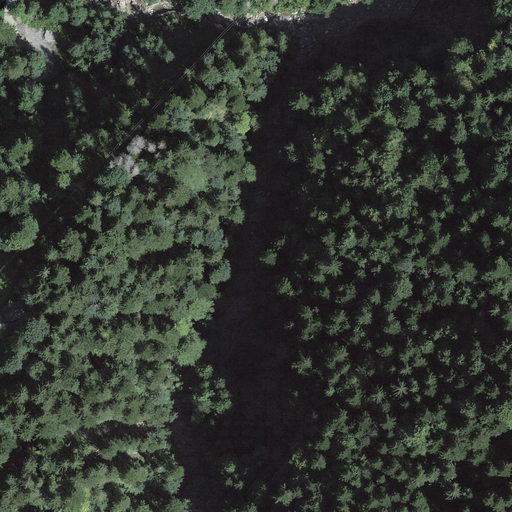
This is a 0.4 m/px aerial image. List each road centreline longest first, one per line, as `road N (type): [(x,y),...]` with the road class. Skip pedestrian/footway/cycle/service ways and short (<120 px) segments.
road 1 (track): [(0,327),(31,318),(24,268),(83,202),(79,185),(37,185),(0,161)]
road 2 (track): [(0,82),(59,62),(58,52),(11,16),(11,0)]
